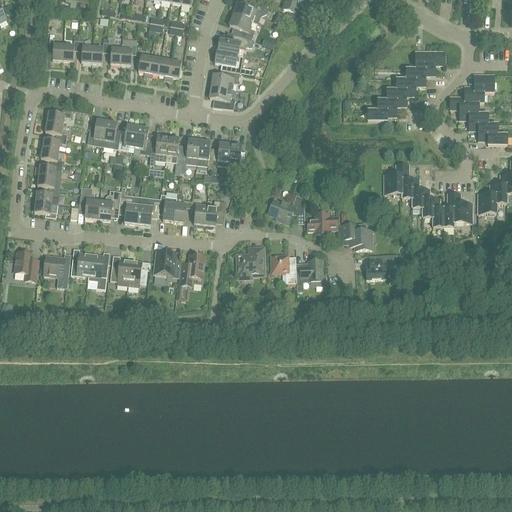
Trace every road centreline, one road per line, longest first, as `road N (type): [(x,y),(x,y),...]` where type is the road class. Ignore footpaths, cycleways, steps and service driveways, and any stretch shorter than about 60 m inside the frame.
road 1 (tertiary): [(511,504),(40,508)]
road 2 (residential): [(352,288),(350,261),(284,236),(233,236),(219,247),(69,239),(12,233),(12,226)]
road 3 (residential): [(363,0),(248,119),(192,116)]
road 4 (residential): [(192,116),(37,94)]
road 5 (residential): [(37,94),(28,108),(12,226)]
